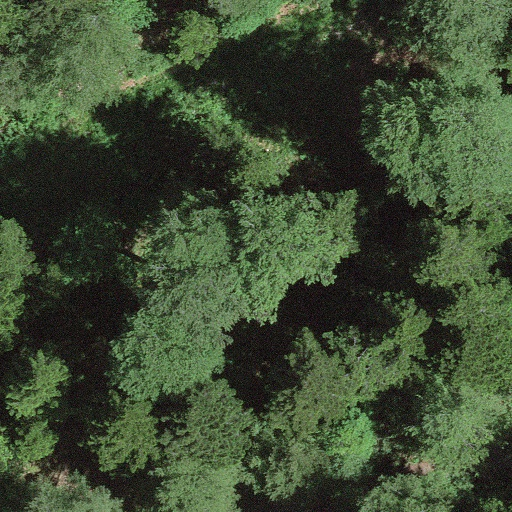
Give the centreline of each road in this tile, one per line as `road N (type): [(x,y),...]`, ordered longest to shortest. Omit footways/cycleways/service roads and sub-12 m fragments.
road 1 (track): [(0,189),(113,108),(328,0)]
road 2 (track): [(511,451),(319,511)]
